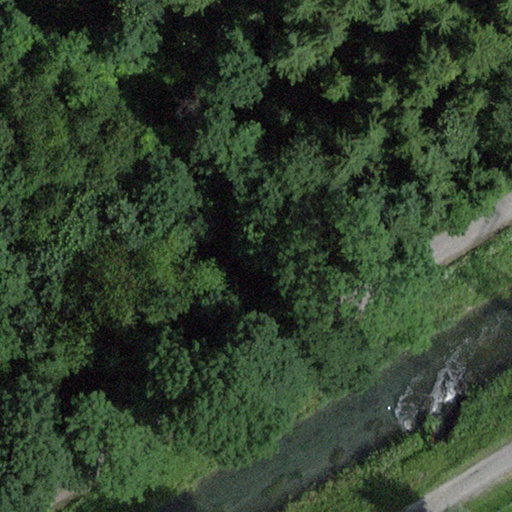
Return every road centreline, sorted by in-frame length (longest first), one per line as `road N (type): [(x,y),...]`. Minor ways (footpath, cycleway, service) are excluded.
road 1 (track): [(511,211),(28,511)]
road 2 (track): [(0,136),(223,222),(280,274),(313,337)]
